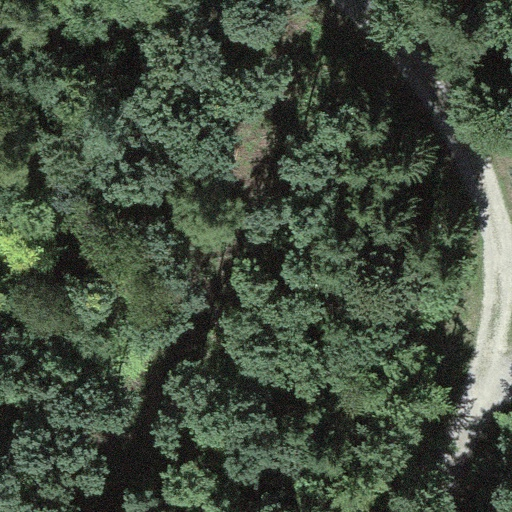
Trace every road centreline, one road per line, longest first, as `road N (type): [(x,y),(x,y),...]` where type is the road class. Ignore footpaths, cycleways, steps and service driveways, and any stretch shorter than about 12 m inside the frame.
road 1 (track): [(457,445),(496,274),(461,152),(341,0)]
road 2 (track): [(511,385),(457,445),(434,511)]
